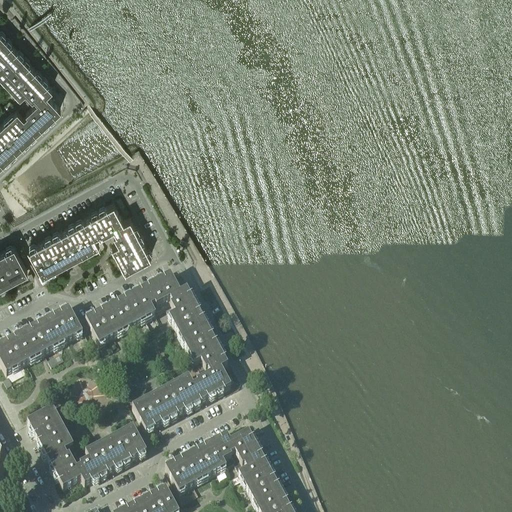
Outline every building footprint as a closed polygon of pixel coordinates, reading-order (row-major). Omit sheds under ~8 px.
[(0,74),(1,75),(22,55),(4,36),(0,39),(0,74)] [(22,55),(1,75),(19,95),(20,94),(41,75),(22,55)] [(41,75),(20,94),(26,101),(34,94),(39,100),(34,104),(48,119),(60,108),(46,92),(52,87),(41,75)] [(34,94),(26,101),(18,109),(17,108),(9,115),(29,137),(48,119),(34,104),(39,100),(34,94)] [(29,137),(9,115),(0,123),(0,144),(9,155),(29,137)] [(0,163),(9,155),(0,144),(0,163)] [(113,202),(99,210),(98,210),(108,228),(113,225),(117,232),(109,236),(113,244),(137,231),(129,217),(123,220),(113,202)] [(98,210),(75,223),(89,248),(98,243),(98,242),(109,236),(117,232),(113,225),(108,228),(98,210)] [(75,223),(52,235),(66,261),(89,248),(75,223)] [(137,231),(113,244),(112,245),(124,269),(150,255),(137,231)] [(52,235),(28,248),(42,273),(66,261),(52,235)] [(13,245),(0,251),(0,275),(4,283),(27,270),(13,245)] [(169,279),(155,287),(164,305),(170,302),(173,309),(165,313),(169,321),(193,308),(186,293),(179,297),(169,279)] [(173,309),(170,302),(164,305),(155,287),(131,299),(145,325),(155,320),(154,319),(165,313),(173,309)] [(131,299),(108,312),(122,337),(145,325),(131,299)] [(193,308),(169,321),(168,321),(181,346),(206,332),(193,308)] [(98,350),(122,337),(108,312),(85,324),(98,350)] [(68,313),(44,326),(58,352),(82,339),(68,313)] [(44,326),(21,339),(35,364),(58,352),(44,326)] [(206,332),(181,346),(194,370),(195,369),(219,355),(206,332)] [(0,349),(0,368),(6,380),(35,364),(21,339),(0,349)] [(219,355),(195,369),(199,377),(208,372),(211,378),(206,381),(215,400),(230,392),(220,373),(227,370),(219,355)] [(188,381),(178,386),(192,412),(215,400),(206,381),(211,378),(208,372),(199,377),(188,383),(188,381)] [(11,388),(8,381),(3,384),(6,391),(11,388)] [(178,386),(155,399),(169,425),(192,412),(178,386)] [(145,437),(169,425),(155,399),(131,412),(145,437)] [(54,413),(61,410),(58,405),(51,408),(54,413)] [(26,427),(42,456),(67,442),(52,413),(26,427)] [(108,445),(117,460),(122,470),(146,458),(132,432),(108,445)] [(237,461),(255,451),(247,436),(229,446),(226,439),(212,447),(225,471),(233,467),(228,459),(234,455),(237,461)] [(77,463),(71,452),(72,452),(67,442),(42,456),(54,479),(72,469),(75,475),(81,471),(77,463)] [(122,470),(117,460),(108,445),(85,457),(85,459),(98,483),(122,470)] [(226,472),(225,471),(212,447),(188,460),(201,485),(226,472)] [(228,459),(233,467),(238,478),(237,479),(242,488),(268,474),(255,451),(237,461),(234,455),(228,459)] [(81,471),(75,475),(72,469),(54,479),(62,494),(80,484),(84,491),(98,483),(85,459),(77,463),(81,471)] [(178,498),(201,485),(188,460),(164,473),(178,498)] [(268,474),(242,488),(255,511),(281,498),(268,474)] [(174,511),(164,493),(141,505),(144,511),(174,511)] [(288,511),(281,498),(255,511),(288,511)]
